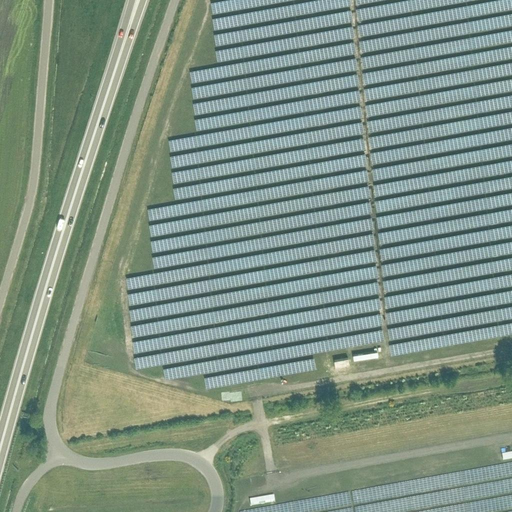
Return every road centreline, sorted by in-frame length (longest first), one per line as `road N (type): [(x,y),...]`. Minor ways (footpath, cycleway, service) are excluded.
road 1 (unclassified): [(55,454),(50,402),(175,0)]
road 2 (trunk): [(0,447),(133,10)]
road 3 (track): [(201,463),(240,427),(511,374)]
road 4 (unclassified): [(48,0),(31,194),(0,302)]
road 5 (unclassified): [(214,511),(213,478),(184,454),(92,464),(55,454)]
